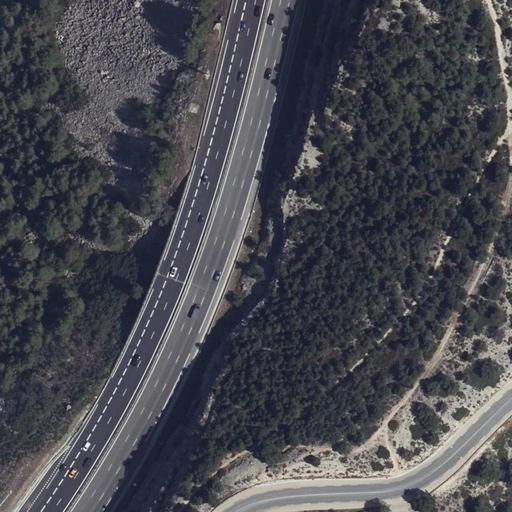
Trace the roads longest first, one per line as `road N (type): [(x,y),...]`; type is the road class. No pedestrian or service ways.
road 1 (motorway): [(265,0),(214,217),(174,313),(47,511)]
road 2 (motorway): [(81,511),(196,327),(237,237),(295,0)]
road 3 (secondary): [(237,511),(284,496),(375,493),(421,480),(511,400)]
